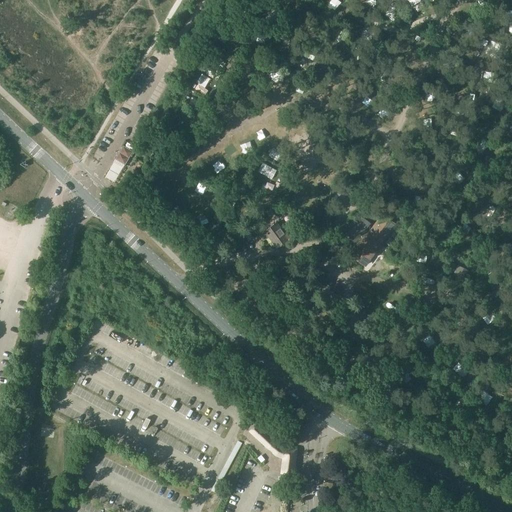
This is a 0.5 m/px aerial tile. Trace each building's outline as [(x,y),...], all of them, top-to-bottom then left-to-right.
[(386,63),(378,77),(400,88),(407,73),(386,63)] [(132,156),(134,152),(133,151),(124,146),(116,159),(125,164),(131,155),(132,156)] [(374,189),(369,195),(375,199),(380,193),(374,189)] [(350,244),(352,241),(355,243),(355,242),(359,245),(352,254),(365,264),(396,224),(383,214),(377,221),(375,219),(380,212),(366,202),(343,234),(344,235),(342,238),(350,244)] [(282,234),(275,224),(261,234),(265,240),(268,237),(278,249),(293,238),(288,230),(282,234)] [(458,264),(454,273),(465,279),(470,270),(458,264)] [(293,449),(286,448),(284,448),(283,448),(283,447),(281,446),(257,424),(250,431),(275,453),(276,454),(278,455),(279,456),(281,457),(284,457),(282,473),(294,474),(295,465),(291,465),(292,458),(296,458),(297,449),(293,449)]
